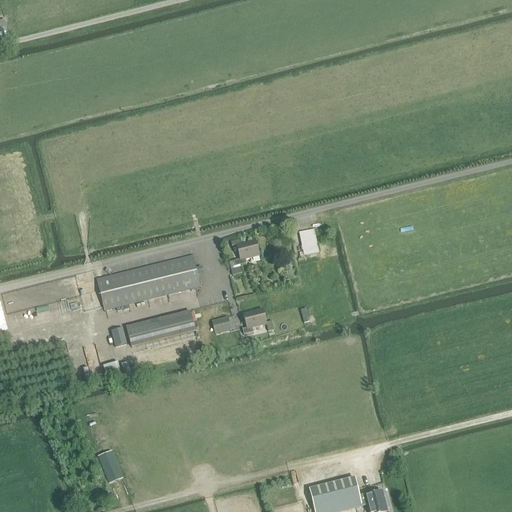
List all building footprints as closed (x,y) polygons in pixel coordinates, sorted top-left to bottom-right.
[(0,39),(9,38),(5,21),(0,21),(0,39)] [(319,254),(314,230),(299,234),(304,257),(319,254)] [(236,248),(236,249),(239,261),(229,264),(230,269),(246,265),(245,261),(260,258),(256,243),(241,247),(240,241),(230,243),(232,249),(236,248)] [(104,312),(200,288),(193,258),(97,282),(104,312)] [(309,323),(305,310),(301,311),(305,324),(309,323)] [(248,331),(243,332),(244,336),(254,334),(253,330),(267,326),(268,333),(274,331),(272,322),(266,323),(263,311),(244,316),(248,331)] [(132,349),(195,333),(190,313),(127,329),(132,349)] [(216,335),(231,332),(228,319),(213,323),(216,335)] [(60,377),(55,360),(44,363),(49,381),(60,377)] [(117,363),(104,367),(107,379),(121,376),(117,363)] [(110,485),(122,480),(111,453),(99,458),(110,485)] [(314,511),(346,511),(361,509),(358,499),(354,481),(309,492),(314,511)] [(365,497),(358,499),(361,509),(362,508),(361,508),(368,506),(369,511),(385,511),(381,494),(365,498),(365,497)]
